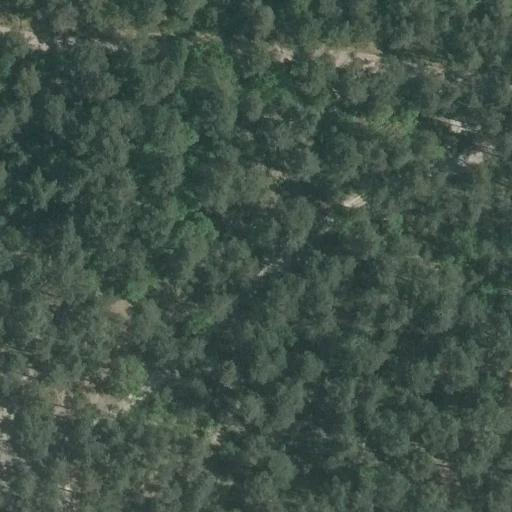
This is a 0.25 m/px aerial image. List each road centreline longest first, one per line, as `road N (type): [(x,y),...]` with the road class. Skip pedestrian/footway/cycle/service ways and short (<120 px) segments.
road 1 (track): [(0,492),(143,393),(336,216),(403,179),(490,152),(511,137)]
road 2 (track): [(0,34),(324,57),(511,84)]
